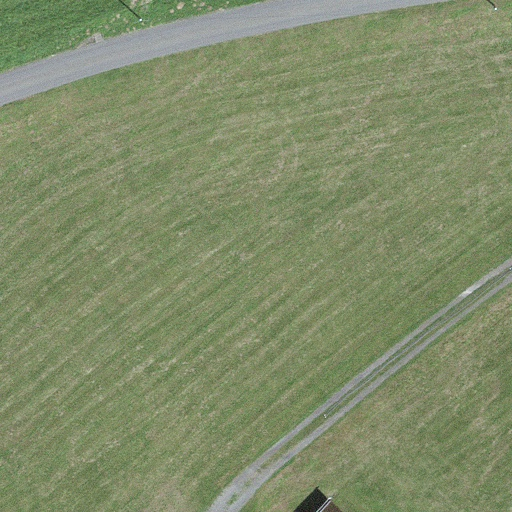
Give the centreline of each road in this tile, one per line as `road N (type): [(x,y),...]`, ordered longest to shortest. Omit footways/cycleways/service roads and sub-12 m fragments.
road 1 (track): [(206,511),(268,432),(511,235)]
road 2 (unclassified): [(0,81),(268,0)]
